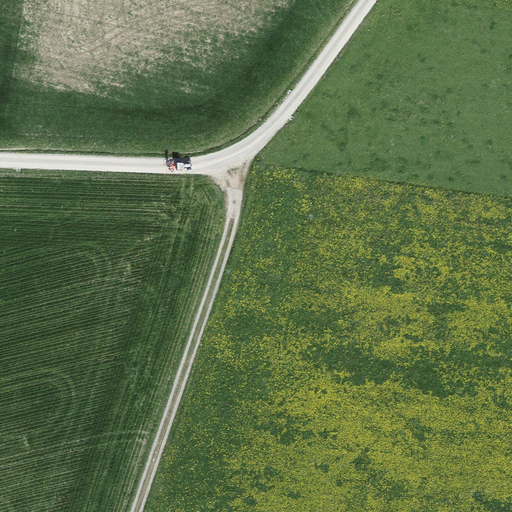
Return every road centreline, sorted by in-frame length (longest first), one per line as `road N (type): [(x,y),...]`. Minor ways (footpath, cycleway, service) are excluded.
road 1 (track): [(244,166),(138,511)]
road 2 (track): [(0,159),(244,166)]
road 3 (track): [(244,166),(368,0)]
